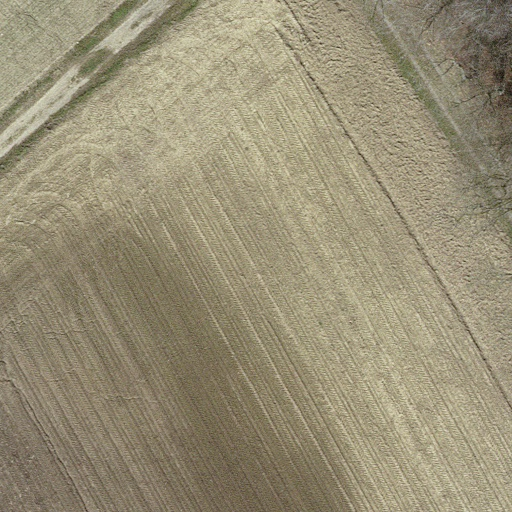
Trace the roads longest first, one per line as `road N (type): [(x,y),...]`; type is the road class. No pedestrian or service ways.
road 1 (track): [(0,164),(178,0)]
road 2 (track): [(394,0),(511,193)]
